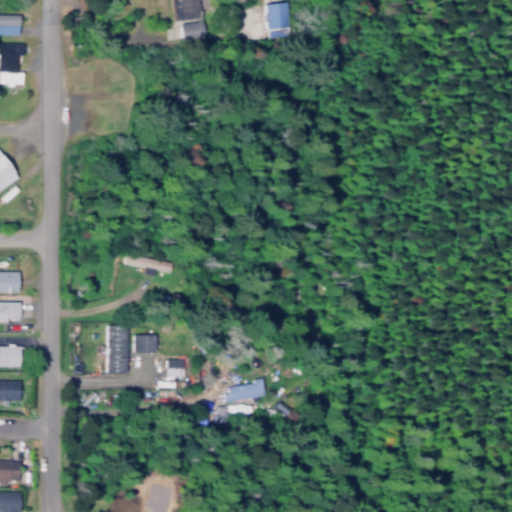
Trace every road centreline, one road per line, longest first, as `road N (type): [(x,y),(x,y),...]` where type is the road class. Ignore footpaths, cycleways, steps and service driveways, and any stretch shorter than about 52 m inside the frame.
road 1 (residential): [(33,236),(33,511)]
road 2 (residential): [(33,236),(40,0)]
